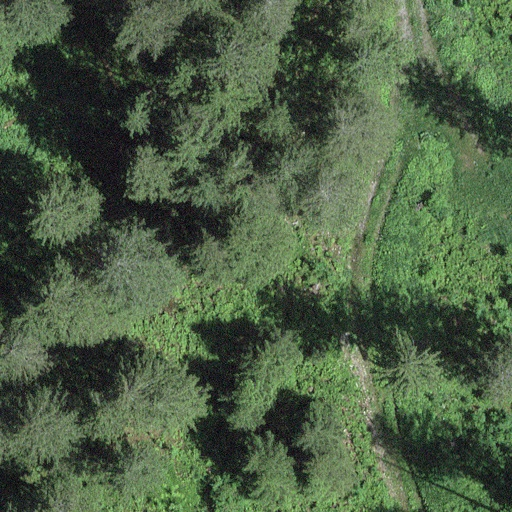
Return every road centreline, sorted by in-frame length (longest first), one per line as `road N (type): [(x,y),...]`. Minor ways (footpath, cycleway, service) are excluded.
road 1 (track): [(429,50),(365,237),(366,367),(406,511)]
road 2 (track): [(410,0),(497,200)]
